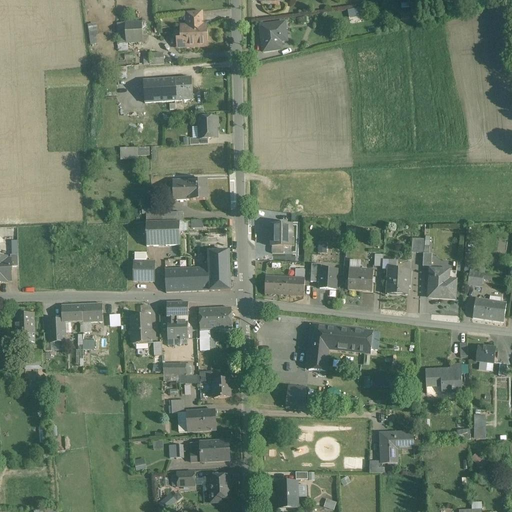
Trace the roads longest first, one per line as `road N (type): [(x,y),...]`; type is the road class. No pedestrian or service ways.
road 1 (residential): [(236,0),(243,301)]
road 2 (residential): [(511,332),(243,301)]
road 3 (residential): [(243,301),(0,297)]
road 4 (residential): [(243,301),(250,511)]
